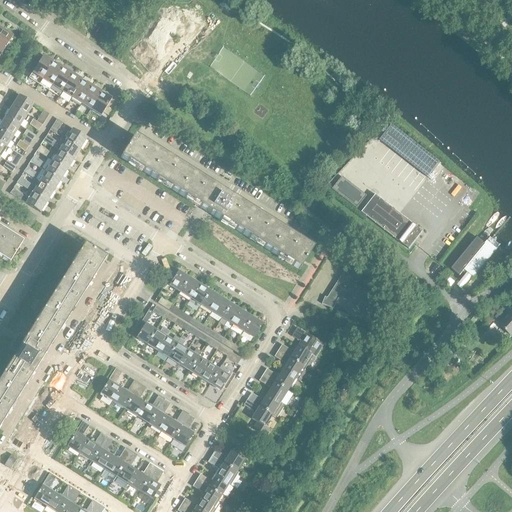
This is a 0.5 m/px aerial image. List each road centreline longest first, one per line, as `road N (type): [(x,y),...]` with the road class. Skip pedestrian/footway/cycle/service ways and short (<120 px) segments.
road 1 (residential): [(126,511),(41,456),(64,410),(73,405),(181,472)]
road 2 (residential): [(214,419),(278,314),(165,243)]
road 3 (residential): [(326,511),(374,421),(465,309)]
road 4 (residential): [(214,419),(102,348),(151,250)]
road 5 (residential): [(303,234),(144,136),(146,126),(127,112)]
road 6 (primary): [(511,375),(384,511)]
road 7 (residential): [(127,112),(135,98),(130,82),(4,0)]
road 8 (primary): [(412,511),(511,404)]
